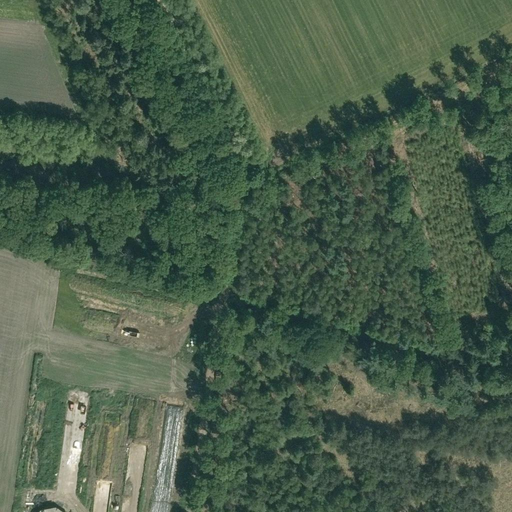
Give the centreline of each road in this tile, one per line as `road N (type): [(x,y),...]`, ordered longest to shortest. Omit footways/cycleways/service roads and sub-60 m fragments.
road 1 (track): [(188,511),(247,170),(162,0)]
road 2 (track): [(511,361),(471,364),(0,234)]
